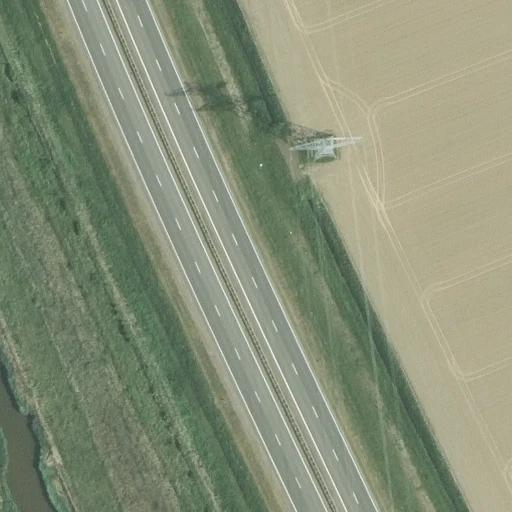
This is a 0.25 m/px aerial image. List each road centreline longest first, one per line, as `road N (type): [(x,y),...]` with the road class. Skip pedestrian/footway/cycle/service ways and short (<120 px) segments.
road 1 (trunk): [(362,511),(132,0)]
road 2 (trunk): [(83,0),(313,511)]
